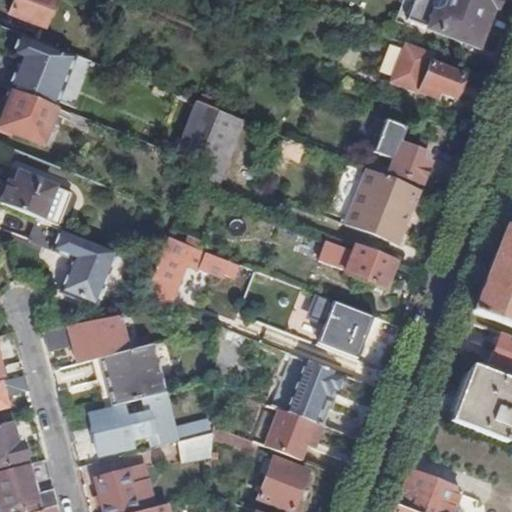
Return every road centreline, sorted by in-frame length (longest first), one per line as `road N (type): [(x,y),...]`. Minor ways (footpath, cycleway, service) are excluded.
road 1 (residential): [(361,511),(511,115)]
road 2 (residential): [(21,305),(76,511)]
